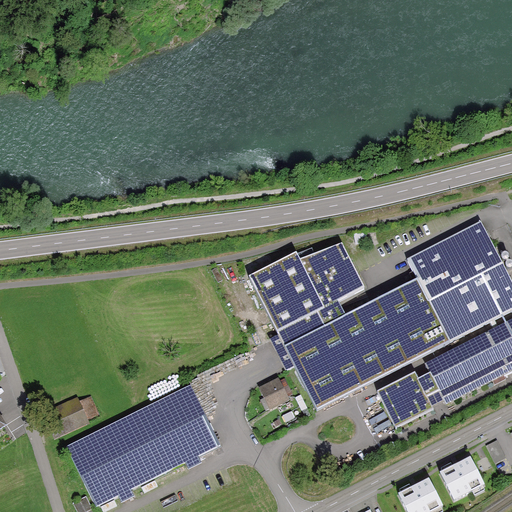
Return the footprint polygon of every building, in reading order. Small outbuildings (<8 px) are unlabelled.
[(406,262),(416,282),(449,344),(511,312),(511,288),(480,225),(406,262)] [(248,282),(315,411),(449,344),(416,282),(344,318),(337,303),(362,290),(341,247),(296,264),(294,259),(248,282)] [(511,320),(427,365),(431,373),(446,403),(447,404),(511,370),(511,320)] [(377,391),(395,428),(446,403),(431,373),(419,379),(416,372),(377,391)] [(288,400),(278,380),(260,389),(270,409),(288,400)] [(191,386),(68,447),(97,506),(221,445),(191,386)] [(79,402),(77,398),(44,413),(56,439),(89,424),(87,420),(99,414),(91,397),(79,402)] [(495,463),(506,460),(500,442),(490,446),(495,463)] [(457,465),(440,473),(455,501),(472,493),(474,498),(486,492),(484,487),(486,486),(471,458),(457,465)] [(416,486),(398,495),(406,511),(444,511),(443,508),(445,507),(430,478),(416,486)] [(86,496),(73,503),(78,511),(86,511),(93,509),(86,496)]
